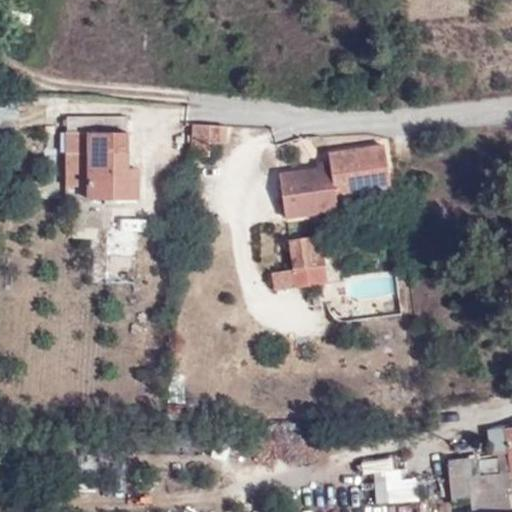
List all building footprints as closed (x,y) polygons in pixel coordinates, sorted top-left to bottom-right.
[(0,131),(20,130),(17,96),(0,97),(0,131)] [(136,166),(125,166),(125,115),(63,116),(64,200),(70,200),(70,226),(99,225),(98,209),(86,210),(86,197),(136,197),(136,166)] [(226,141),(226,124),(191,123),(189,153),(209,153),(210,141),(226,141)] [(334,210),(333,194),(388,187),(382,143),(325,150),(327,164),(277,170),(282,216),(334,210)] [(114,208),(112,222),(131,224),(133,211),(114,208)] [(110,279),(133,279),(133,231),(110,231),(110,279)] [(325,280),(322,263),(323,263),(318,233),(285,238),(289,267),(288,267),(291,286),(325,280)] [(489,453),(504,451),(507,469),(511,468),(511,424),(485,428),(489,453)] [(447,456),(450,499),(469,497),(467,472),(466,458),(466,455),(447,456)] [(371,502),(420,499),(419,486),(400,487),(398,457),(368,458),(371,502)] [(492,462),(492,457),(466,458),(467,472),(495,470),(494,461),(492,462)] [(467,472),(469,497),(469,511),(511,511),(507,469),(495,470),(467,472)]
